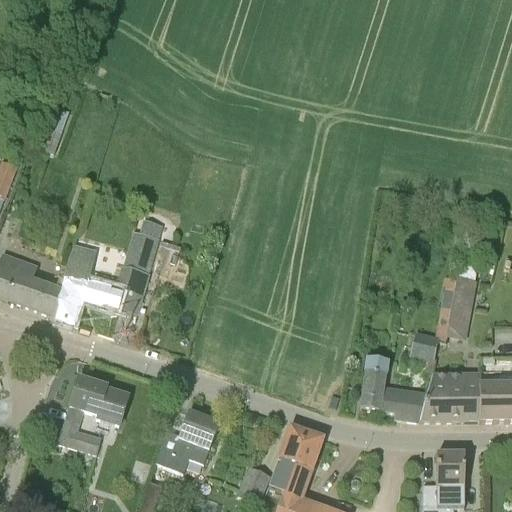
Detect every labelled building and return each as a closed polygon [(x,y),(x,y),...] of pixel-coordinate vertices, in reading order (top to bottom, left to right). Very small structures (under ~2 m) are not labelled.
[(0,170),(0,205),(2,206),(3,205),(15,173),(1,168),(0,170)] [(129,295),(142,299),(158,245),(145,241),(129,295)] [(122,298),(113,296),(87,289),(95,257),(72,251),(68,263),(62,283),(65,284),(61,297),(54,323),(73,328),(73,327),(79,304),(117,315),(117,314),(118,314),(118,313),(122,298)] [(455,282),(451,307),(445,342),(446,342),(465,345),(475,286),(474,286),(479,255),(466,252),(457,282),(455,282)] [(0,275),(0,303),(54,323),(61,297),(0,275)] [(445,342),(451,307),(442,306),(435,344),(414,340),(409,360),(433,365),(437,347),(444,348),(446,342),(445,342)] [(511,348),(511,329),(495,330),(495,349),(511,348)] [(426,396),(383,392),(387,367),(366,364),(359,413),(379,416),(379,417),(393,419),(393,424),(392,424),(392,426),(393,426),(418,428),(423,409),(426,396)] [(418,428),(478,427),(479,389),(479,380),(431,380),(426,396),(423,409),(418,428)] [(70,412),(66,425),(77,429),(81,415),(96,420),(95,423),(118,430),(127,402),(105,395),(106,393),(77,384),(69,412),(70,412)] [(511,389),(479,389),(478,427),(511,426),(511,389)] [(202,470),(218,429),(187,417),(178,442),(166,437),(155,468),(182,479),(187,464),(202,470)] [(63,433),(58,448),(96,460),(100,444),(63,433)] [(317,511),(299,505),(320,444),(289,434),(278,464),(290,469),(285,480),(288,481),(276,511),(317,511)] [(422,491),(421,511),(462,511),(463,492),(463,459),(435,459),(435,491),(422,491)] [(268,482),(248,474),(236,502),(257,510),(268,482)] [(152,511),(160,491),(148,487),(139,511),(152,511)]
